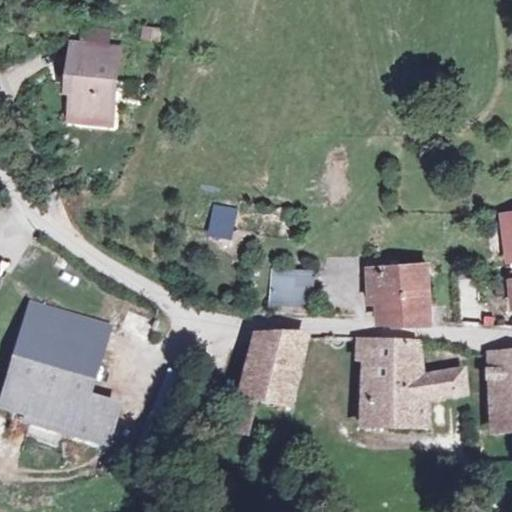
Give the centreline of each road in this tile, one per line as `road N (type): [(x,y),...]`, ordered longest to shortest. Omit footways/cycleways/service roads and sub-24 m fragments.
road 1 (unclassified): [(511,337),(249,329),(196,318),(42,220),(0,170)]
road 2 (track): [(149,511),(196,318)]
